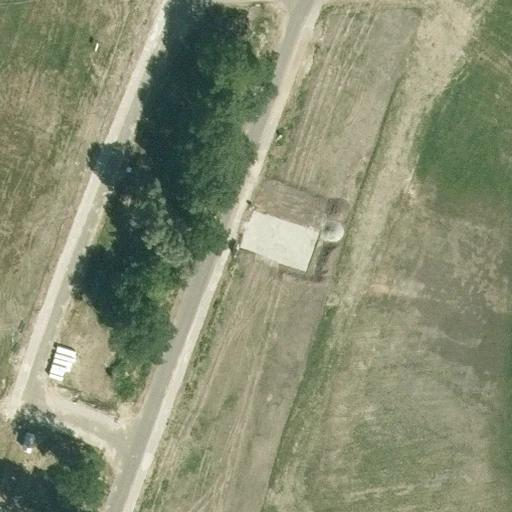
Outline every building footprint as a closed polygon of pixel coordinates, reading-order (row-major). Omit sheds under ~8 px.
[(419,13),(398,14),(399,35),(408,35),(419,13)] [(330,16),(311,66),(341,78),(356,38),(378,36),(376,15),(353,17),(350,23),(330,16)] [(75,22),(68,45),(91,53),(77,96),(105,106),(110,90),(111,91),(121,62),(106,57),(113,35),(75,22)] [(286,146),(280,160),(309,171),(319,144),(335,150),(347,117),(314,104),(309,117),(298,113),(293,128),(289,126),(282,144),(286,146)] [(0,197),(0,220),(22,229),(5,275),(37,287),(56,236),(40,230),(46,215),(0,197)] [(256,215),(244,247),(293,265),(305,234),(256,215)] [(241,282),(224,329),(254,341),(254,339),(258,341),(266,321),(261,320),(271,294),(279,297),(286,278),(260,269),(253,286),(241,282)] [(193,402),(196,403),(188,422),(222,435),(234,403),(250,409),(258,390),(243,384),(241,384),(244,376),(218,367),(210,386),(200,383),(193,402)] [(181,443),(172,468),(192,475),(188,487),(184,485),(177,505),(194,511),(206,511),(210,502),(220,506),(228,485),(238,489),(246,467),(181,443)]
